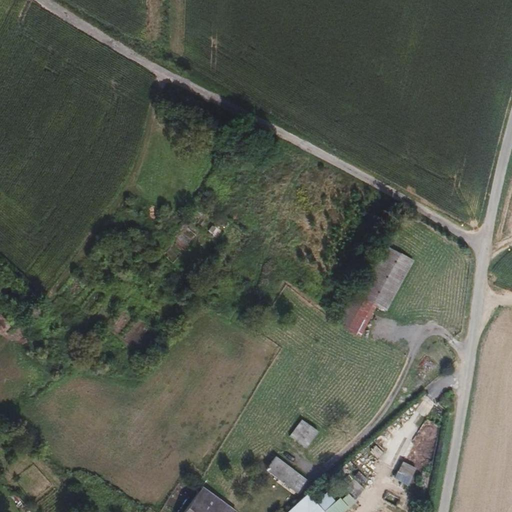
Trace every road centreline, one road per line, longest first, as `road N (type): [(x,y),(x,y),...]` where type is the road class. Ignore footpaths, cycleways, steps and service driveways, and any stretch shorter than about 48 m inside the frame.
road 1 (residential): [(486,245),(37,0)]
road 2 (track): [(167,71),(124,195),(51,295),(0,344)]
road 3 (unclassified): [(441,511),(486,245)]
road 4 (unclassified): [(511,108),(486,245)]
